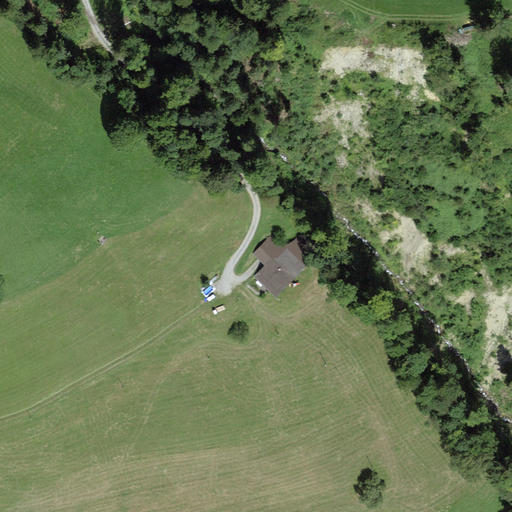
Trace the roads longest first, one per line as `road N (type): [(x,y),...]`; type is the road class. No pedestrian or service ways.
road 1 (track): [(107,0),(222,106),(225,159),(250,193),(256,217),(228,273),(236,281),(253,269)]
road 2 (track): [(0,419),(133,352),(234,280)]
